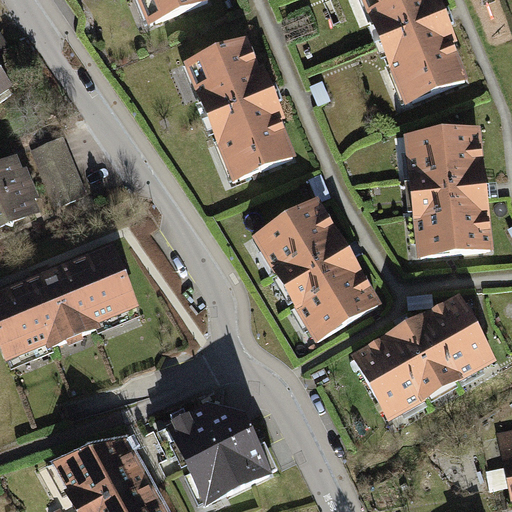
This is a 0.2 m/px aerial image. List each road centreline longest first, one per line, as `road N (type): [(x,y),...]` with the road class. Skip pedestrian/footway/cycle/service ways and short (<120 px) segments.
road 1 (residential): [(18,0),(214,288),(234,360),(289,412),(335,511)]
road 2 (track): [(234,360),(150,407),(0,458)]
